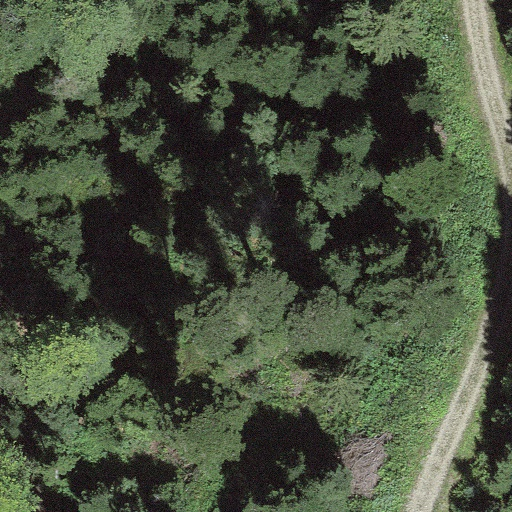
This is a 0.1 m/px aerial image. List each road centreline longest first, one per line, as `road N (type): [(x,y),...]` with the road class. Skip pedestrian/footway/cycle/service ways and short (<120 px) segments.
road 1 (track): [(413,511),(511,269)]
road 2 (track): [(511,156),(475,0)]
